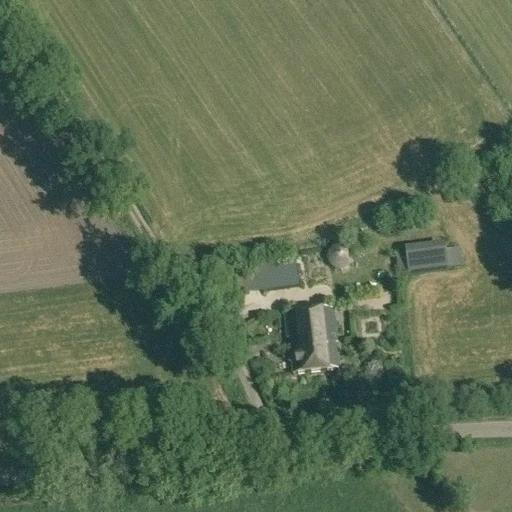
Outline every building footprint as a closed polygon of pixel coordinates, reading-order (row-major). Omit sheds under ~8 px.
[(336,271),(337,271),(340,271),(343,271),(345,270),(346,269),(348,268),(352,264),(353,262),(353,261),(353,258),(352,254),(351,252),(350,250),(348,248),(347,247),(345,246),(343,245),(341,244),(339,244),(335,245),(332,247),(329,250),(328,252),(328,254),(327,256),(327,259),(328,261),(328,263),(329,266),(331,267),(332,269),(334,270),(336,271)] [(405,249),(409,273),(462,267),(460,249),(446,251),(446,244),(405,249)] [(258,263),(262,293),(299,287),(295,258),(258,263)] [(194,275),(198,282),(202,279),(198,272),(194,275)] [(292,349),(295,375),(338,370),(336,344),(337,344),(334,311),(285,317),(289,349),(292,349)]
